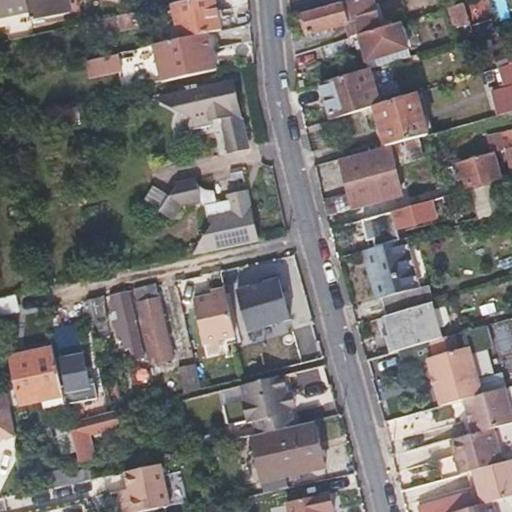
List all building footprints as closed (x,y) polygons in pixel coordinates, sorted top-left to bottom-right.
[(0,0),(0,16),(30,10),(32,21),(70,13),(67,0),(0,0)] [(183,0),(171,3),(179,39),(206,33),(216,30),(219,30),(213,0),(183,0)] [(357,35),(378,28),(370,0),(351,0),(300,13),(307,37),(344,26),(348,37),(357,35)] [(462,3),(449,7),(445,8),(452,30),(469,25),(462,3)] [(120,14),(121,19),(121,24),(149,18),(147,8),(120,14)] [(394,23),(378,28),(357,35),(361,48),(365,61),(406,49),(400,28),(396,29),(394,23)] [(179,39),(153,44),(161,82),(214,70),(206,33),(179,39)] [(317,47),(319,55),(322,63),(346,55),(341,39),(317,47)] [(368,69),(408,56),(406,49),(365,61),(368,69)] [(88,61),(91,78),(123,72),(120,55),(88,61)] [(511,108),(511,63),(509,64),(498,68),(504,88),(490,92),(496,113),(511,108)] [(374,107),(379,105),(368,69),(320,84),(331,120),(374,107)] [(222,120),(221,121),(226,143),(227,142),(229,151),(246,146),(245,137),(246,137),(240,112),(234,114),(231,99),(236,97),(233,80),(175,93),(176,98),(171,106),(190,119),(189,120),(188,124),(190,129),(212,124),(211,119),(221,117),(222,120)] [(415,93),(379,105),(374,107),(379,125),(385,144),(426,133),(415,93)] [(240,112),(236,97),(231,99),(234,114),(240,112)] [(511,126),(511,127),(511,128),(511,129),(486,136),(491,153),(454,163),(462,192),(467,190),(511,177),(511,126)] [(349,208),(405,201),(398,148),(342,155),(349,208)] [(340,162),(315,167),(327,214),(348,210),(340,162)] [(511,190),(511,177),(467,190),(470,202),(511,190)] [(199,190),(198,187),(197,184),(196,184),(195,178),(176,182),(161,209),(173,217),(181,204),(202,199),(208,219),(211,222),(199,243),(204,245),(205,251),(259,240),(247,190),(228,195),(229,199),(217,202),(214,191),(210,192),(209,191),(203,192),(203,189),(199,190)] [(373,217),(376,225),(378,234),(434,218),(430,201),(373,217)] [(385,314),(427,302),(431,301),(427,284),(415,287),(402,240),(363,251),(377,298),(380,297),(385,314)] [(204,245),(199,243),(193,254),(205,251),(204,245)] [(290,317),(280,277),(239,287),(249,327),(290,317)] [(235,334),(227,290),(196,296),(205,340),(235,334)] [(0,294),(0,312),(17,308),(13,292),(0,294)] [(127,292),(106,297),(113,321),(110,321),(115,340),(119,339),(122,350),(127,349),(129,359),(142,356),(127,292)] [(138,301),(144,331),(150,360),(169,356),(158,297),(138,301)] [(102,298),(89,301),(94,324),(107,322),(102,298)] [(437,337),(427,302),(385,314),(383,315),(393,350),(428,340),(437,337)] [(61,395),(62,403),(64,411),(100,403),(97,389),(92,391),(77,322),(47,329),(51,349),(61,395)] [(437,337),(428,340),(432,357),(427,358),(439,408),(463,401),(480,397),(467,347),(462,348),(458,331),(437,337)] [(313,357),(312,335),(299,336),(301,358),(313,357)] [(19,403),(61,395),(51,349),(9,358),(19,403)] [(195,364),(178,368),(184,393),(201,389),(195,364)] [(286,394),(281,375),(235,388),(238,401),(236,402),(242,425),(248,424),(290,414),(289,408),(286,394)] [(494,430),(511,425),(511,413),(506,389),(480,397),(463,401),(473,436),(494,430)] [(0,437),(14,434),(5,392),(0,392),(0,437)] [(294,407),(291,392),(286,394),(289,408),(294,407)] [(72,451),(84,448),(95,446),(92,432),(115,426),(113,412),(67,423),(72,451)] [(387,420),(391,440),(430,432),(426,413),(387,420)] [(294,427),(290,414),(248,424),(251,437),(294,427)] [(251,437),(249,437),(260,482),(325,466),(314,422),(294,427),(251,437)] [(473,473),(505,464),(494,430),(473,436),(450,443),(460,477),(473,473)] [(206,452),(205,447),(187,452),(188,457),(206,452)] [(491,504),(511,498),(511,461),(505,464),(473,473),(481,507),(491,504)] [(160,462),(124,470),(134,511),(145,511),(170,507),(160,462)] [(240,477),(213,483),(216,498),(216,499),(217,504),(245,497),(240,477)] [(289,511),(325,511),(335,509),(331,492),(287,501),(289,511)]
